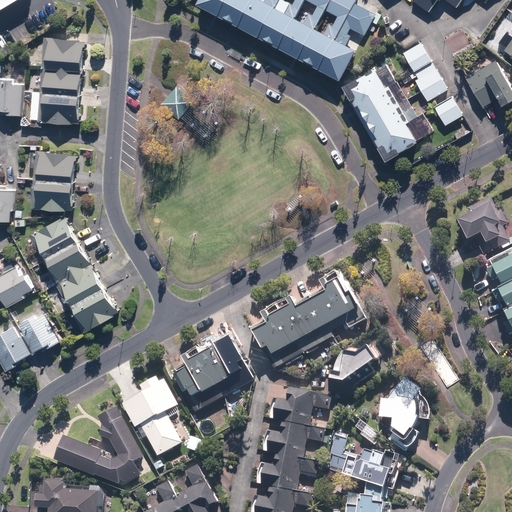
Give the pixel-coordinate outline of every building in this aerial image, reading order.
[(203,0),(202,3),(345,79),(361,50),(345,42),(353,28),(366,35),(377,14),(357,4),(358,0),(203,0)] [(416,0),(432,11),(439,0),(416,0)] [(88,40),(47,37),(40,119),(82,123),(88,40)] [(434,60),(423,42),(406,52),(417,70),(434,60)] [(486,105),(502,95),(507,103),(511,100),(511,81),(505,68),(503,69),(498,61),(470,78),(486,105)] [(450,89),(435,65),(419,75),(434,99),(450,89)] [(423,140),(380,68),(350,86),(392,158),(423,140)] [(17,79),(0,77),(0,108),(4,108),(3,111),(23,113),(25,84),(17,83),(17,79)] [(224,118),(180,83),(164,103),(208,138),(224,118)] [(464,114),(454,99),(440,108),(450,123),(464,114)] [(78,153),(38,151),(35,206),(75,208),(78,153)] [(8,186),(0,185),(0,219),(14,220),(15,209),(17,209),(18,189),(8,188),(8,186)] [(473,213),(463,219),(473,238),(476,236),(486,254),(511,240),(511,239),(505,226),(509,223),(503,211),(500,212),(492,198),(471,209),(473,213)] [(69,215),(32,236),(85,331),(122,311),(69,215)] [(501,273),(506,282),(511,279),(511,257),(491,268),(495,276),(501,273)] [(0,287),(10,305),(27,295),(26,294),(36,288),(27,272),(25,273),(20,265),(0,276),(0,287)] [(256,328),(278,368),(336,336),(333,331),(345,325),(348,329),(368,318),(342,271),(326,280),(329,287),(301,303),(297,297),(267,313),(271,319),(256,328)] [(508,297),(511,304),(511,284),(496,292),(500,301),(508,297)] [(0,339),(0,351),(9,369),(27,359),(26,357),(43,348),(44,350),(63,340),(48,312),(40,317),(38,315),(23,323),(28,332),(22,335),(17,326),(2,334),(4,337),(0,339)] [(429,338),(419,346),(448,388),(458,381),(429,338)] [(176,371),(198,411),(256,380),(235,340),(222,346),(218,340),(188,356),(192,363),(176,371)] [(336,377),(348,380),(381,358),(371,344),(362,351),(350,349),(346,371),(336,369),(336,377)] [(148,392),(125,403),(137,426),(144,423),(160,454),(184,441),(168,411),(179,405),(167,382),(163,384),(159,377),(144,385),(148,392)] [(424,388),(409,377),(393,399),(386,398),(385,415),(398,416),(396,425),(391,430),(396,433),(391,438),(406,450),(417,441),(420,437),(421,432),(419,427),(421,416),(432,418),(433,406),(428,399),(423,394),(424,388)] [(317,393),(317,392),(293,387),(291,401),(283,399),(280,418),(288,419),(285,433),(277,431),(274,450),(282,451),(279,465),(270,463),(266,481),(276,483),(273,498),(265,497),(262,511),(294,511),(297,502),(313,505),(315,493),(299,490),(302,472),(317,474),(320,460),(305,458),(309,437),(325,441),(327,428),(311,425),(315,405),(330,408),(332,396),(317,393)] [(57,458),(94,474),(123,486),(143,473),(137,461),(146,455),(120,406),(101,416),(106,425),(103,434),(112,438),(122,456),(114,460),(102,455),(104,450),(67,435),(57,458)] [(362,419),(356,426),(364,432),(362,434),(377,445),(384,435),(362,419)] [(397,473),(402,454),(369,445),(366,459),(362,461),(359,461),(360,457),(351,455),(346,470),(346,472),(372,480),(370,492),(367,493),(367,497),(364,498),(364,504),(351,503),(349,511),(389,511),(391,500),(388,499),(389,488),(391,485),(395,472),(397,473)] [(168,502),(151,511),(212,511),(209,506),(220,500),(201,464),(189,470),(197,485),(179,495),(171,480),(160,487),(168,502)] [(48,507),(47,511),(102,511),(105,485),(70,482),(70,481),(65,481),(65,478),(47,477),(46,493),(43,493),(42,506),(48,507)]
